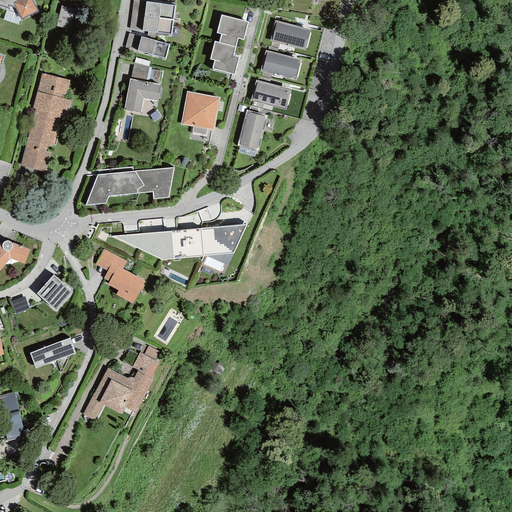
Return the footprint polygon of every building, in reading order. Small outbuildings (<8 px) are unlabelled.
[(0,0),(0,7),(17,13),(21,20),(38,11),(32,0),(0,0)] [(144,16),(146,2),(134,0),(130,29),(142,31),(144,16)] [(146,2),(144,16),(173,20),(175,6),(146,2)] [(61,4),(58,26),(72,27),(75,5),(61,4)] [(221,34),(219,42),(235,47),(237,38),(243,39),(247,22),(221,15),(216,33),(221,34)] [(144,16),(142,31),(157,33),(157,32),(171,34),(173,20),(144,16)] [(311,30),(275,20),(270,41),(305,51),(311,30)] [(137,51),(141,36),(129,33),(125,47),(137,51)] [(169,44),(141,36),(137,51),(152,55),(152,54),(166,58),(169,44)] [(219,42),(215,41),(210,59),(215,60),(213,68),(234,74),(238,57),(233,55),(235,47),(219,42)] [(301,59),(266,50),(260,71),(296,81),(301,59)] [(134,63),(131,79),(146,82),(149,67),(134,63)] [(70,80),(42,73),(33,108),(35,109),(21,166),(45,172),(50,152),(46,151),(47,146),(51,147),(59,117),(66,118),(71,100),(66,99),(70,80)] [(131,79),(130,79),(124,109),(140,112),(143,98),(157,100),(160,85),(146,82),(131,79)] [(292,89),(256,80),(251,101),(286,110),(292,89)] [(213,129),(218,99),(187,93),(182,123),(193,126),(192,134),(206,136),(207,128),(213,129)] [(267,116),(246,110),(237,146),(258,151),(267,116)] [(99,170),(85,205),(105,204),(108,196),(152,192),(153,199),(168,198),(174,168),(133,171),(133,167),(99,170)] [(247,224),(201,228),(203,256),(207,256),(233,253),(247,224)] [(203,256),(201,228),(171,231),(173,259),(203,256)] [(173,259),(171,231),(149,233),(150,254),(162,260),(173,259)] [(150,254),(149,233),(112,236),(150,254)] [(0,270),(10,258),(24,264),(30,249),(14,243),(13,245),(12,244),(12,243),(11,242),(9,241),(7,240),(5,241),(4,241),(3,243),(2,244),(1,243),(0,244),(0,270)] [(95,264),(107,271),(115,255),(103,249),(95,264)] [(227,265),(233,253),(207,256),(227,265)] [(133,304),(145,281),(123,269),(126,261),(115,255),(107,271),(103,278),(109,281),(107,285),(118,290),(116,295),(133,304)] [(72,292),(53,275),(36,294),(55,311),(72,292)] [(24,296),(11,302),(15,314),(29,309),(24,296)] [(69,338),(29,353),(35,369),(75,354),(69,338)] [(144,354),(154,360),(159,352),(148,346),(144,354)] [(107,368),(82,414),(95,421),(103,405),(121,414),(125,408),(136,413),(153,380),(151,379),(159,363),(154,360),(144,354),(140,352),(132,367),(138,370),(133,378),(132,377),(130,377),(129,377),(128,378),(127,378),(107,368)] [(0,395),(0,411),(7,441),(25,437),(14,392),(0,395)]
